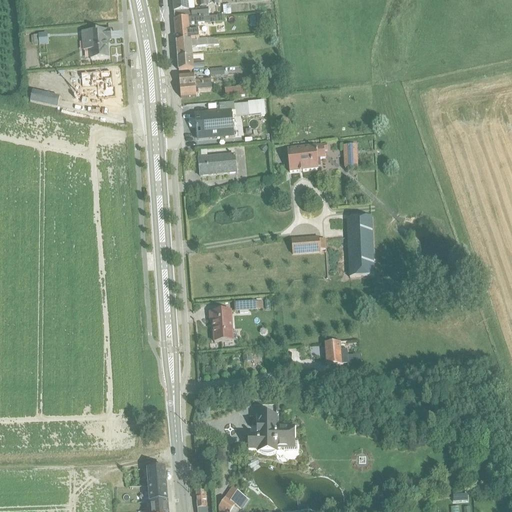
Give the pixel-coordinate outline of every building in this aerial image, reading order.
[(172,0),(175,21),(209,18),(208,9),(195,10),(193,0),(199,0),(200,8),(208,7),(207,0),(214,0),(215,5),(219,4),(219,0),(172,0)] [(231,5),(223,5),(224,15),(231,15),(231,5)] [(209,18),(175,21),(177,43),(199,41),(198,25),(216,24),(215,17),(209,18)] [(111,31),(82,33),(83,52),(89,52),(90,61),(109,59),(108,42),(112,41),(111,31)] [(34,36),(31,36),(31,44),(39,43),(39,45),(48,44),(47,33),(38,34),(38,35),(33,35),(34,36)] [(199,41),(177,43),(178,57),(193,56),(192,48),(214,47),(214,46),(219,46),(219,39),(214,40),(214,39),(210,39),(210,40),(199,41)] [(193,56),(178,57),(179,72),(194,71),(194,69),(205,69),(205,63),(193,63),(193,56)] [(224,69),(210,70),(211,77),(225,76),(224,69)] [(180,88),(212,86),(211,80),(203,80),(203,79),(199,79),(199,77),(195,78),(195,76),(180,78),(180,88)] [(212,86),(180,88),(181,99),(196,98),(196,96),(199,96),(198,92),(212,91),(212,86)] [(244,88),(225,89),(226,99),(245,97),(244,88)] [(33,92),(30,104),(58,109),(60,98),(33,92)] [(220,114),(195,116),(198,140),(234,136),(233,118),(235,118),(235,119),(266,116),(264,101),(248,102),(248,104),(234,105),(234,104),(219,105),(220,114)] [(283,118),(279,129),(286,132),(290,121),(283,118)] [(327,146),(287,150),(290,174),(319,171),(318,168),(321,168),(320,160),(326,160),(325,153),(328,152),(327,146)] [(357,146),(344,146),(345,169),(358,169),(357,146)] [(207,159),(201,160),(199,160),(200,178),(237,174),(235,156),(207,159)] [(372,218),(347,219),(349,278),(375,277),(372,218)] [(319,238),(292,241),(293,256),(321,254),(320,251),(327,251),(326,241),(319,241),(319,238)] [(263,302),(234,303),(235,313),(256,311),(256,310),(264,310),(263,302)] [(232,312),(209,313),(210,323),(213,322),(215,344),(238,342),(237,333),(234,333),(232,312)] [(340,343),(326,344),(327,366),(348,364),(349,377),(363,375),(361,355),(347,357),(347,350),(341,351),(340,343)] [(313,372),(292,374),(293,383),(314,381),(313,372)] [(327,410),(325,416),(333,419),(335,413),(327,410)] [(248,441),(247,441),(247,445),(248,445),(248,451),(258,451),(258,453),(260,453),(262,454),(264,455),(266,455),(269,455),(272,455),(275,453),(278,453),(278,449),(285,449),(284,452),(298,452),(298,443),(295,443),(295,427),(278,427),(278,416),(257,416),(257,435),(248,435),(248,441)] [(148,487),(166,486),(165,469),(147,470),(148,487)] [(166,486),(148,487),(149,504),(167,503),(166,486)] [(225,500),(219,508),(219,511),(231,511),(235,507),(241,511),(249,500),(232,489),(225,499),(225,500)] [(210,511),(208,492),(196,493),(197,511),(210,511)] [(149,511),(168,511),(167,503),(149,504),(149,511)]
